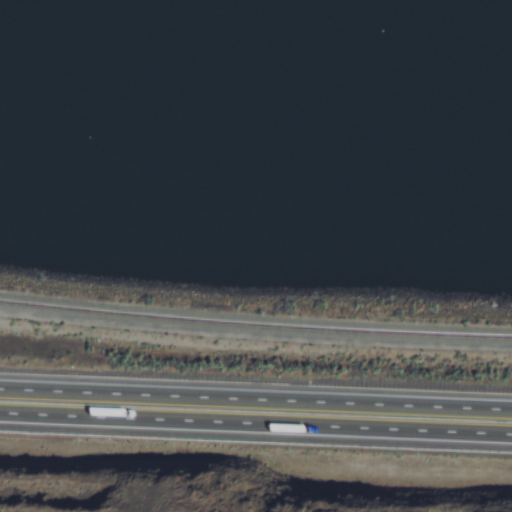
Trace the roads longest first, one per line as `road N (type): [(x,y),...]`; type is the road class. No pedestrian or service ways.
road 1 (motorway): [(511,411),(0,392)]
road 2 (motorway): [(0,419),(511,437)]
